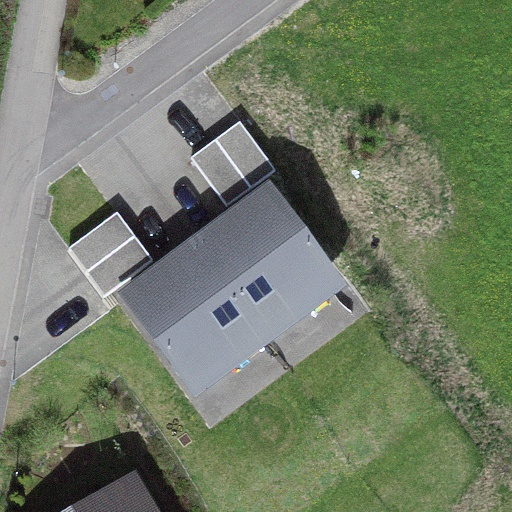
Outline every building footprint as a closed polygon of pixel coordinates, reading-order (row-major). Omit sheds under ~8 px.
[(274,172),(239,124),(191,159),(226,208),(274,172)] [(330,283),(266,197),(197,247),(267,341),(297,319),(291,312),(330,283)] [(151,262),(116,214),(68,250),(103,298),(151,262)] [(232,356),(237,363),(267,341),(197,247),(129,298),(192,385),(232,356)] [(140,511),(132,496),(103,511),(140,511)]
